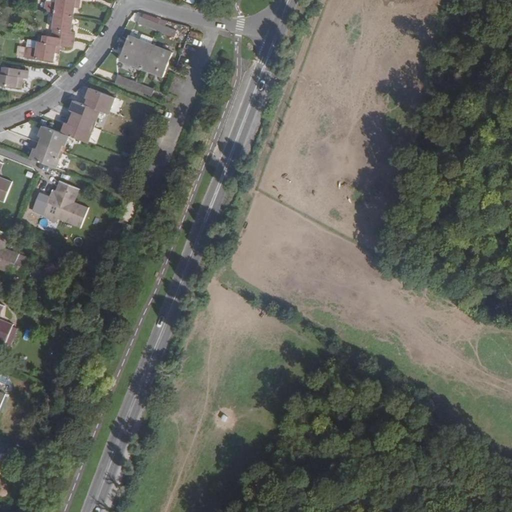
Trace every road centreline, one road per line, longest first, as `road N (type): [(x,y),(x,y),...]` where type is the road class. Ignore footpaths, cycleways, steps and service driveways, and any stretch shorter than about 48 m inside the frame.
road 1 (tertiary): [(92,511),(276,32)]
road 2 (residential): [(132,2),(53,97),(0,124)]
road 3 (unclassified): [(276,32),(132,2)]
